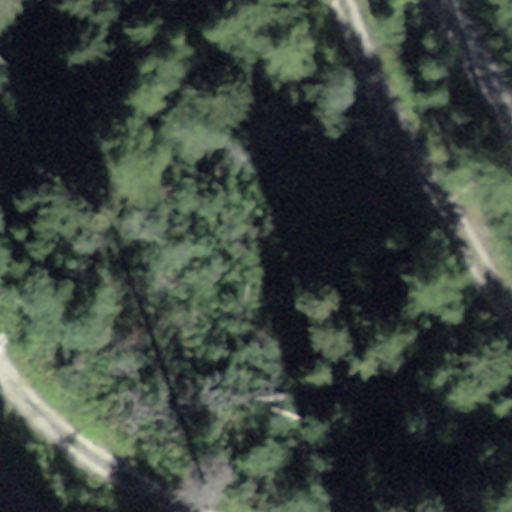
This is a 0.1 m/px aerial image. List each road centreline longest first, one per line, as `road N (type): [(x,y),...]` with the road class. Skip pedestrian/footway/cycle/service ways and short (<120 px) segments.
road 1 (track): [(339,0),(387,120),(469,239),(511,338)]
road 2 (track): [(202,511),(73,430),(0,357)]
road 3 (track): [(454,0),(511,106)]
